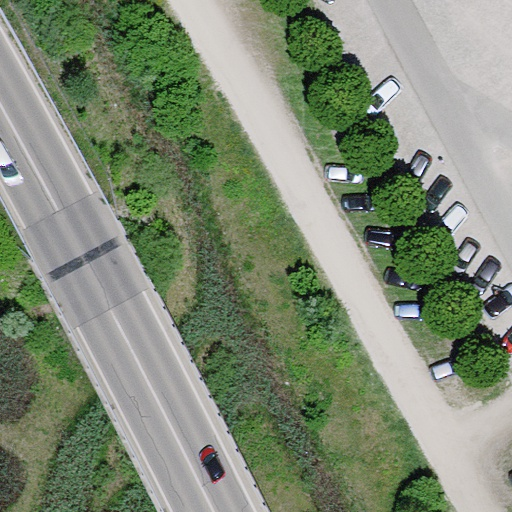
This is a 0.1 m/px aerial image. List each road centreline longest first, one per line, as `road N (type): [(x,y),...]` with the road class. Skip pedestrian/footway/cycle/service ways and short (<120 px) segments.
road 1 (track): [(483,511),(191,0)]
road 2 (trunk): [(211,511),(0,109)]
